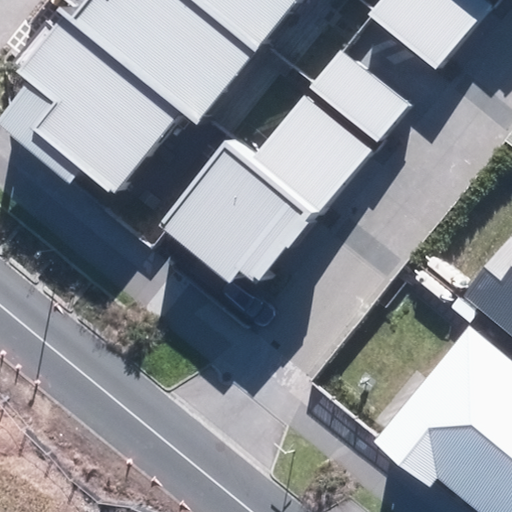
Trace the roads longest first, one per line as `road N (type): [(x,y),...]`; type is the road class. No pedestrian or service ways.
road 1 (residential): [(511,68),(195,456)]
road 2 (tertiary): [(0,296),(195,456)]
